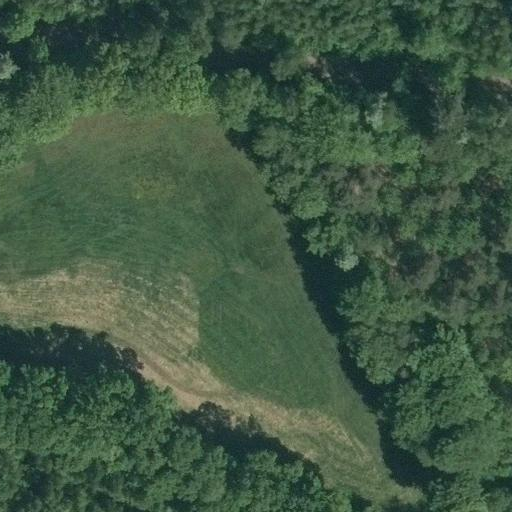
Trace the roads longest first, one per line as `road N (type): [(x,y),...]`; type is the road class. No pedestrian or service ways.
road 1 (track): [(200,51),(511,88)]
road 2 (track): [(0,28),(200,51)]
